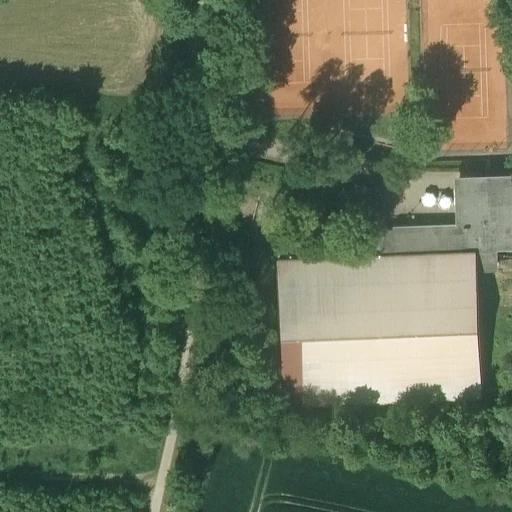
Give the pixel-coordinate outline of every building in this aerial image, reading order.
[(511,174),(458,177),(459,205),(511,203),(511,174)] [(352,177),(347,201),(377,208),(382,183),(352,177)] [(511,203),(459,205),(460,229),(461,252),(476,252),(476,248),(511,246),(511,203)] [(460,229),(380,233),(381,256),(461,252),(460,229)] [(381,256),(276,261),(282,411),(483,402),(476,252),(461,252),(381,256)]
